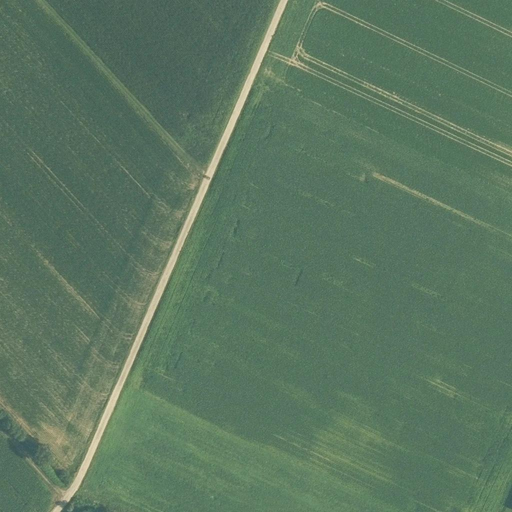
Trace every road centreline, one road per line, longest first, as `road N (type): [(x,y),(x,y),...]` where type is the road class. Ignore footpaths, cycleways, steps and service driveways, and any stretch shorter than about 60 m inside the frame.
road 1 (track): [(288,0),(77,483),(56,511)]
road 2 (track): [(207,178),(42,0)]
